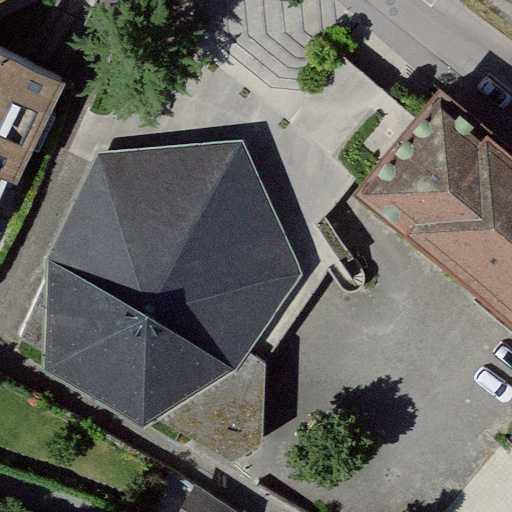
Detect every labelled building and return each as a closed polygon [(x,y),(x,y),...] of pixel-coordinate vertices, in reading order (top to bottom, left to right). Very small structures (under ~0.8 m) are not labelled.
[(0,172),(10,177),(7,183),(30,192),(78,91),(0,53),(0,172)] [(511,128),(452,80),(363,185),(511,306),(511,128)] [(239,372),(309,276),(248,143),(104,155),(52,263),(49,371),(149,428),(239,372)] [(0,197),(7,183),(10,177),(0,172),(0,197)] [(511,511),(511,451),(460,511),(511,511)]
